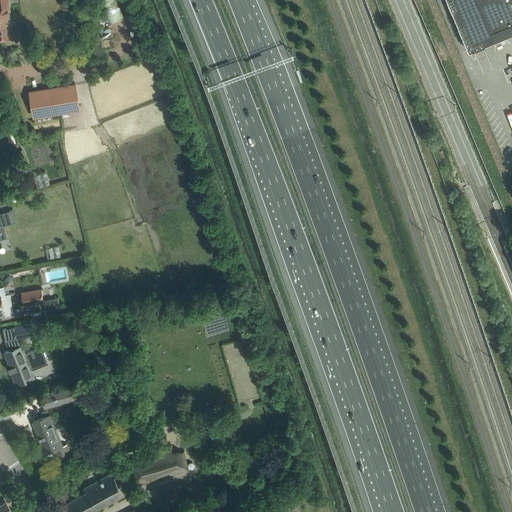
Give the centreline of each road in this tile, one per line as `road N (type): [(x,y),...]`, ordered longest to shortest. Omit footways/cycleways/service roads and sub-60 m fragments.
road 1 (motorway): [(200,0),(392,511)]
road 2 (motorway): [(425,511),(239,0)]
